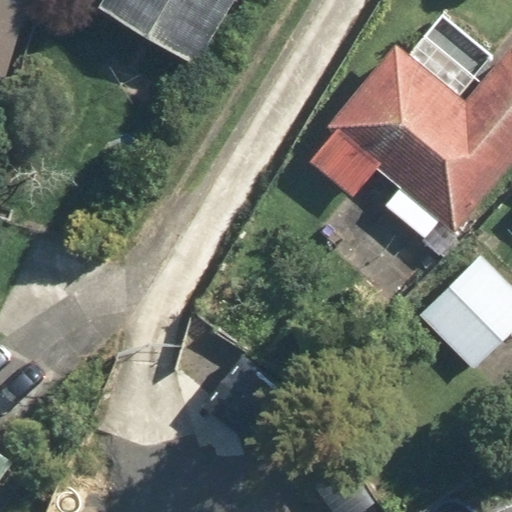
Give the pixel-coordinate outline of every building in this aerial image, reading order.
[(0,0),(0,84),(28,0),(26,0),(0,0)] [(233,0),(98,0),(97,1),(198,60),(233,0)] [(455,225),(511,154),(511,37),(492,61),(437,16),(409,50),(395,39),(303,152),(354,193),(377,165),(401,184),(384,204),(444,253),(462,231),(455,225)] [(511,326),(511,278),(479,248),(414,317),(471,370),(511,326)] [(0,475),(13,457),(0,447),(0,475)] [(511,511),(511,498),(476,511),(511,511)]
